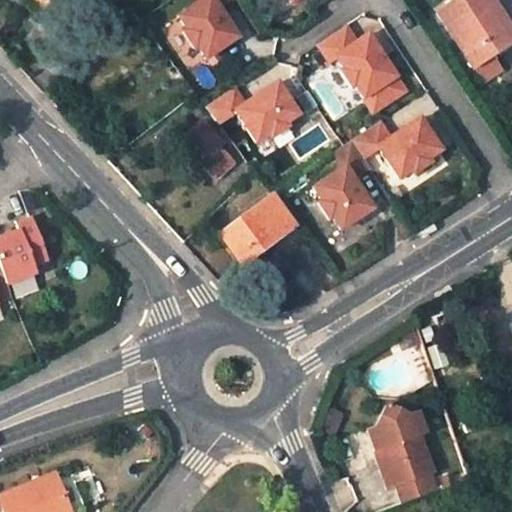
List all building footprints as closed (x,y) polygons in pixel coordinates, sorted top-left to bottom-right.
[(26,0),(38,13),(51,0),(26,0)] [(78,0),(72,6),(81,15),(97,0),(78,0)] [(207,57),(239,36),(219,7),(228,0),(202,0),(179,16),(188,28),(185,31),(195,47),(199,44),(207,57)] [(490,0),(457,0),(437,13),(471,67),(491,54),(509,43),(495,20),(501,16),(490,0)] [(511,18),(507,11),(501,16),(495,20),(509,43),(491,54),(495,60),(511,50),(511,18)] [(404,91),(367,35),(356,43),(345,26),(317,44),(329,62),(336,57),(344,69),(341,71),(351,88),(355,85),(372,112),(404,91)] [(243,102),(233,88),(206,106),(219,123),(236,111),(258,141),(271,132),(273,135),(288,123),(286,120),(298,111),(275,80),(243,102)] [(389,139),(378,122),(351,140),(362,158),(378,148),(398,179),(411,170),(413,174),(429,163),(427,160),(440,151),(419,120),(389,139)] [(202,121),(188,133),(208,155),(200,162),(215,178),(232,163),(218,147),(222,143),(202,121)] [(362,158),(351,140),(333,152),(343,168),(312,188),(321,201),(318,203),(328,219),(331,217),(340,230),(372,209),(352,179),(369,168),(362,158)] [(271,196),(219,235),(241,264),(263,247),(293,225),(271,196)] [(0,269),(5,284),(35,272),(32,264),(47,257),(32,218),(17,223),(19,229),(0,236),(0,269)] [(263,247),(268,254),(298,231),(293,225),(263,247)] [(5,284),(0,269),(0,317),(2,317),(0,312),(0,295),(8,292),(5,284)] [(429,474),(412,431),(409,432),(402,414),(379,403),(369,427),(376,445),(373,446),(390,490),(393,489),(400,505),(433,492),(427,475),(429,474)] [(65,511),(49,476),(0,495),(0,511),(65,511)]
